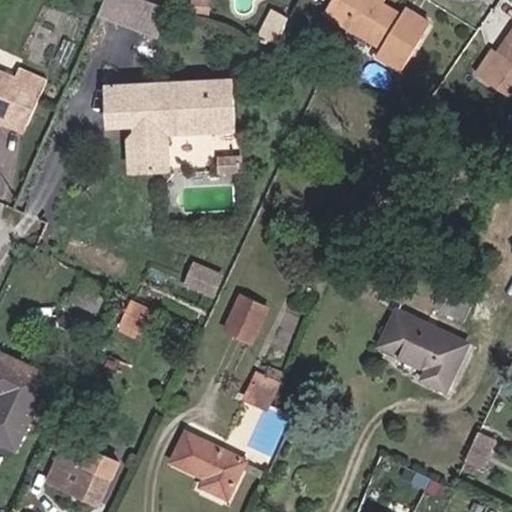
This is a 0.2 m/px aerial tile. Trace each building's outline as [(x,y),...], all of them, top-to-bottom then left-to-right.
[(121,21),(130,0),(109,0),(103,14),(121,21)] [(141,30),(154,1),(149,0),(130,0),(121,21),(141,30)] [(334,0),(325,16),(382,49),(378,56),(403,70),(431,25),(406,9),(402,16),(381,3),(375,0),(334,0)] [(511,31),(497,53),(481,77),(511,98),(511,31)] [(475,73),(481,77),(497,53),(491,50),(475,73)] [(0,70),(0,121),(9,125),(27,82),(0,70)] [(109,85),(110,90),(111,126),(138,125),(139,132),(131,140),(132,171),(172,170),(171,132),(237,129),(234,80),(109,85)] [(244,169),(243,157),(239,158),(224,159),(224,171),(244,169)] [(473,274),(484,249),(463,240),(432,309),(464,324),(484,280),(473,274)] [(405,302),(418,274),(381,258),(364,293),(380,300),(385,292),(405,302)] [(214,296),(222,278),(219,276),(196,266),(188,284),(214,296)] [(97,311),(104,295),(81,284),(74,299),(97,311)] [(253,344),(271,307),(242,293),(224,331),(253,344)] [(140,332),(150,310),(133,302),(123,324),(140,332)] [(469,344),(399,310),(382,346),(429,367),(424,378),(448,390),(469,344)] [(0,438),(17,447),(50,377),(0,352),(0,438)] [(267,408),(278,385),(277,384),(281,373),(271,368),(267,381),(256,376),(246,399),(267,408)] [(69,438),(80,416),(67,410),(50,444),(64,450),(69,438)] [(230,497),(247,461),(186,432),(173,460),(207,477),(203,484),(230,497)] [(483,467),(496,439),(480,432),(466,460),(483,467)] [(101,501),(119,461),(69,438),(64,450),(51,477),(101,501)]
